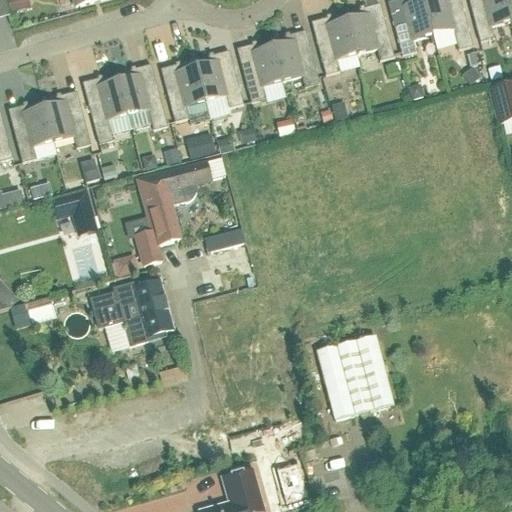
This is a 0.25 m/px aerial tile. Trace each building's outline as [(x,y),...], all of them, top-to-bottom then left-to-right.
[(22,0),(14,0),(6,2),(10,16),(26,12),(22,0)] [(72,0),(75,11),(117,0),(72,0)] [(436,0),(437,1),(424,5),(433,40),(453,34),(456,46),(458,55),(473,51),(458,0),(436,0)] [(511,26),(503,0),(467,0),(480,47),(494,43),(491,31),(511,26)] [(511,0),(503,0),(511,26),(511,25),(511,0)] [(433,40),(424,5),(410,8),(409,1),(388,7),(402,60),(416,57),(413,45),(433,40)] [(347,24),(356,59),(376,54),(379,66),(394,62),(380,8),(358,14),(360,21),(347,24)] [(356,59),(347,24),(334,28),(332,21),(311,27),(325,80),(340,76),(337,65),(356,59)] [(273,51),(282,86),(302,81),(305,93),(319,89),(305,35),(284,41),(286,48),(273,51)] [(282,86),(273,51),(259,54),(258,48),(237,54),(251,107),(265,103),(262,91),(282,86)] [(196,71),(206,106),(226,101),(229,113),(243,109),(229,56),(208,61),(209,68),(196,71)] [(160,74),(175,127),(189,123),(190,128),(210,123),(206,106),(196,71),(183,75),(182,68),(160,74)] [(118,85),(128,120),(148,115),(153,135),(167,131),(151,69),(130,75),(131,81),(118,85)] [(128,120),(118,85),(105,88),(104,82),(82,87),(99,150),(113,146),(108,125),(128,120)] [(500,128),(511,125),(511,86),(490,92),(500,128)] [(44,112),(53,147),(73,142),(76,153),(91,150),(76,96),(55,102),(57,108),(44,112)] [(53,147),(44,112),(31,115),(29,109),(8,114),(22,168),(36,164),(33,152),(53,147)] [(0,166),(13,163),(0,115),(0,166)] [(167,152),(172,168),(220,153),(215,137),(167,152)] [(211,183),(209,173),(207,166),(139,184),(153,236),(137,241),(145,269),(162,265),(158,249),(180,243),(171,209),(184,205),(181,192),(211,183)] [(85,196),(63,202),(67,218),(89,212),(85,196)] [(244,249),(241,234),(208,243),(212,257),(244,249)] [(120,281),(143,274),(138,256),(115,263),(120,281)] [(0,284),(0,311),(1,313),(18,308),(0,284)] [(130,350),(148,345),(147,341),(173,334),(159,285),(128,294),(126,288),(113,293),(115,297),(91,304),(99,333),(105,331),(111,355),(130,350)] [(394,411),(376,343),(318,358),(336,426),(394,411)] [(308,503),(298,469),(276,475),(286,509),(308,503)] [(262,511),(252,475),(223,483),(230,508),(215,511),(262,511)]
